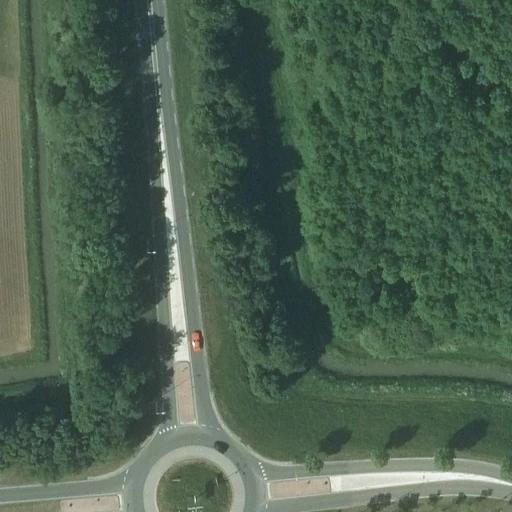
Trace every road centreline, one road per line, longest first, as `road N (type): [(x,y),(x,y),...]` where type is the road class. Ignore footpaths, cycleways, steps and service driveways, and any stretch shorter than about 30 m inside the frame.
road 1 (primary): [(216,444),(155,64)]
road 2 (primary): [(155,64),(168,448)]
road 3 (secondary): [(256,492),(447,478),(511,486)]
road 4 (motorway): [(141,479),(0,497)]
